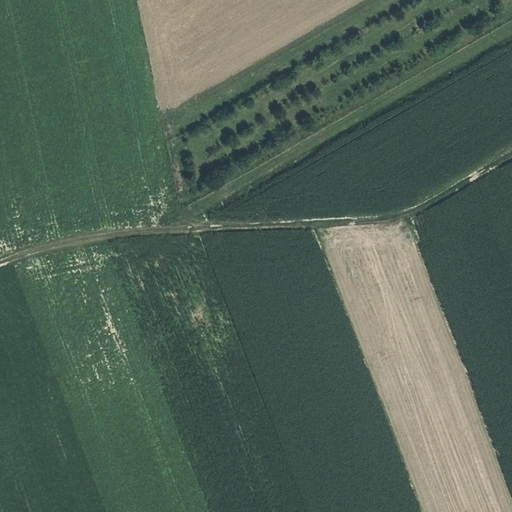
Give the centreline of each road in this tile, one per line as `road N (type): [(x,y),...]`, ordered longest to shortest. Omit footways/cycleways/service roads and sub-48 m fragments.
road 1 (track): [(0,260),(128,231),(398,214),(511,154)]
road 2 (track): [(139,0),(189,224)]
